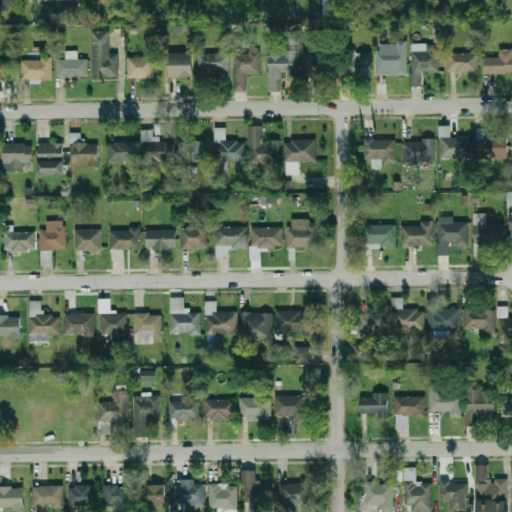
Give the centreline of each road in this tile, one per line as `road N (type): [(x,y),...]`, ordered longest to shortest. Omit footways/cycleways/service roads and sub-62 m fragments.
road 1 (residential): [(511,104),(0,110)]
road 2 (residential): [(0,282),(511,276)]
road 3 (residential): [(0,453),(511,447)]
road 4 (residential): [(335,511),(342,106)]
